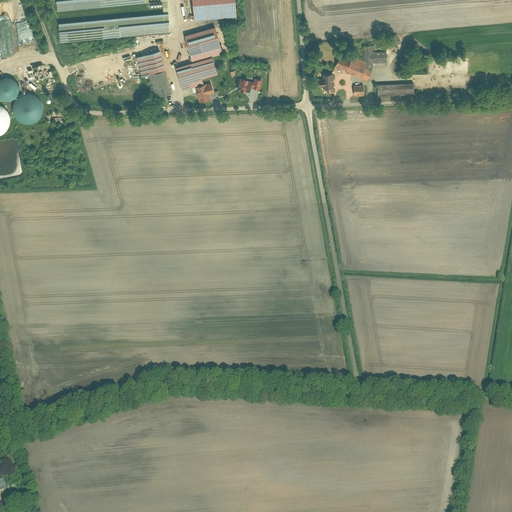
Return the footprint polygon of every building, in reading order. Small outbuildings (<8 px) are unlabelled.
[(59,0),(60,10),(164,0),(166,0),(59,0)] [(197,0),(199,18),(240,15),(238,0),(197,0)] [(61,21),(62,40),(172,30),(170,11),(165,11),(61,21)] [(218,25),(188,34),(195,60),(226,51),(218,25)] [(162,49),(139,56),(144,75),(151,73),(167,69),(162,49)] [(387,49),(374,50),(375,61),(387,60),(387,49)] [(349,68),(353,58),(342,53),(338,63),(349,68)] [(349,68),(348,70),(368,79),(375,65),(355,55),(353,58),(349,68)] [(179,66),(185,87),(206,82),(204,76),(220,72),(216,56),(179,66)] [(43,64),(33,65),(34,68),(29,69),(31,78),(44,76),(43,64)] [(167,69),(151,73),(157,96),(174,91),(167,69)] [(336,91),(335,73),(327,73),(327,91),(336,91)] [(247,78),(241,77),(239,87),(252,90),(254,80),(252,80),(252,78),(247,77),(247,78)] [(262,88),(264,78),(257,77),(254,86),(262,88)] [(16,97),(18,95),(20,92),(21,89),(21,86),(19,83),(17,80),(14,79),(11,78),(8,78),(5,79),(2,81),(0,84),(0,85),(0,90),(1,94),(3,96),(6,98),(9,99),(13,99),(16,97)] [(213,81),(197,85),(201,100),(213,97),(211,93),(216,91),(213,81)] [(365,83),(355,84),(356,95),(366,94),(365,83)] [(412,83),(381,84),(381,91),(412,90),(412,83)] [(43,112),(44,108),(44,105),(43,101),(41,98),(38,96),(35,94),(32,93),(28,93),(25,94),(21,96),(19,99),(17,102),(16,106),(17,109),(18,113),(20,116),(22,118),(25,120),(29,121),(33,121),(36,120),(39,118),(42,115),(43,112)] [(9,127),(11,123),(11,119),(11,115),(9,111),(7,108),(4,105),(0,103),(0,133),(3,132),(7,130),(9,127)]
